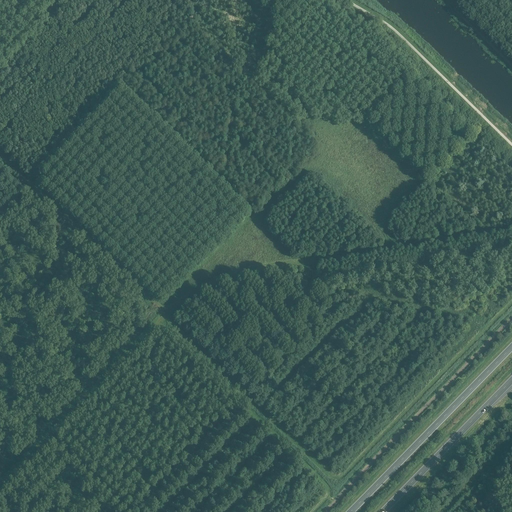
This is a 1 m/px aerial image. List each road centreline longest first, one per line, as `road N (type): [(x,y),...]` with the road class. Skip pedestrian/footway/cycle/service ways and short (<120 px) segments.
road 1 (track): [(511,232),(227,277),(161,318),(0,153)]
road 2 (track): [(0,480),(316,161),(348,166)]
road 3 (trunk): [(511,347),(350,511)]
road 4 (trunk): [(382,511),(511,379)]
